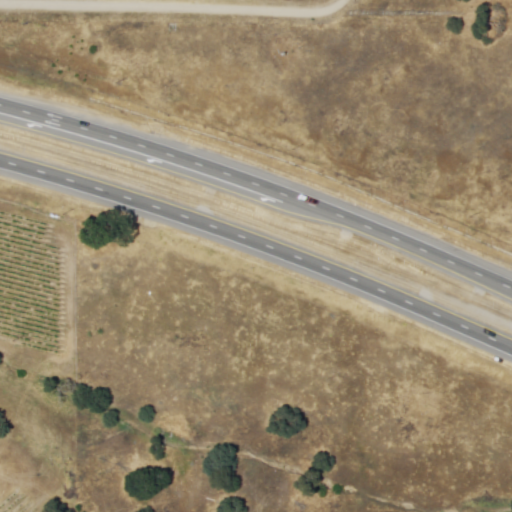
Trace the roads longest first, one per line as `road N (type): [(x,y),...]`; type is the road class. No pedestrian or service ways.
road 1 (trunk): [(0,153),(237,229),(511,338)]
road 2 (trunk): [(511,292),(207,171),(0,108)]
